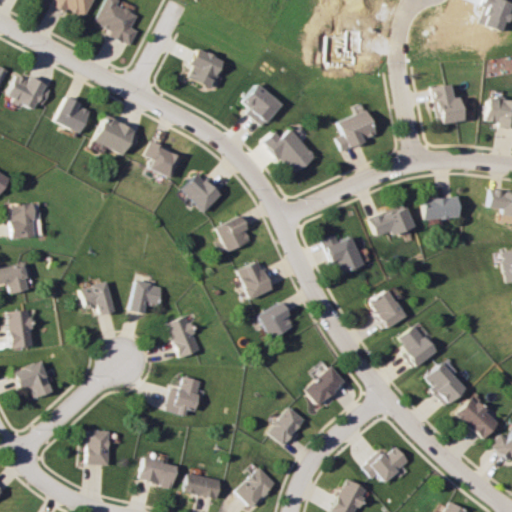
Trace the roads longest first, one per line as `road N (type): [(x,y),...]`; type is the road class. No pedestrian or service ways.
road 1 (residential): [(0,22),(222,143),(278,219)]
road 2 (residential): [(511,165),(409,164),(278,219)]
road 3 (residential): [(278,219),(322,315),(382,399)]
road 4 (residential): [(382,399),(510,511)]
road 5 (residential): [(406,0),(390,46),(409,164)]
road 6 (residential): [(289,511),(315,455),(382,399)]
road 7 (residential): [(21,454),(124,359)]
road 8 (residential): [(0,435),(60,491),(107,511)]
